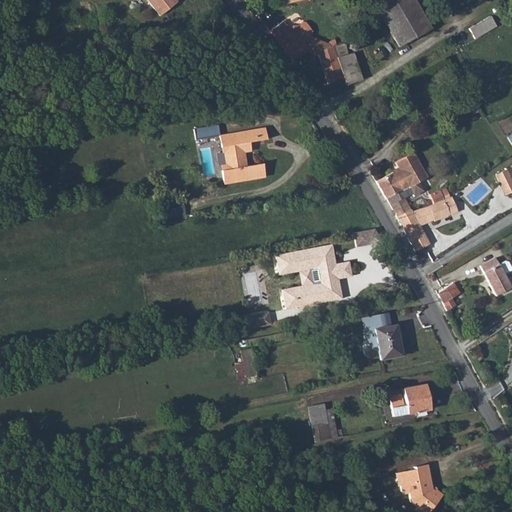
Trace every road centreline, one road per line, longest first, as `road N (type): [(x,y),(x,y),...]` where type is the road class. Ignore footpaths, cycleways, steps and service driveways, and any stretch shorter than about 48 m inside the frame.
road 1 (unclassified): [(511,458),(368,188),(229,0)]
road 2 (unknown): [(316,110),(461,25)]
